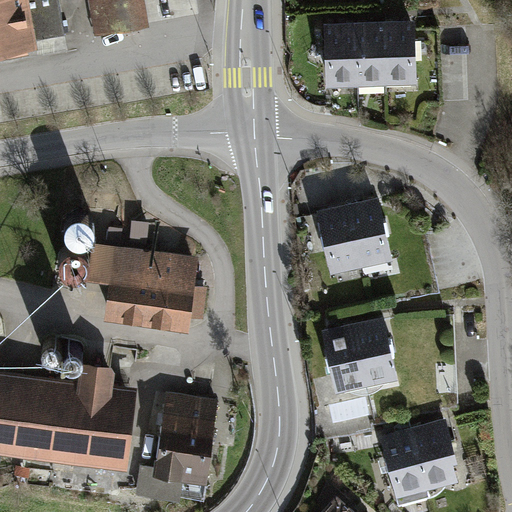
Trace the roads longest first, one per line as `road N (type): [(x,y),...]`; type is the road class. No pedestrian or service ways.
road 1 (residential): [(254,136),(389,151),(445,178),(468,199),(486,226),(499,296),(511,440)]
road 2 (secondary): [(254,136),(280,408),(275,462),(248,511)]
road 3 (residential): [(0,158),(131,137),(254,136)]
road 4 (secondary): [(254,136),(247,0)]
